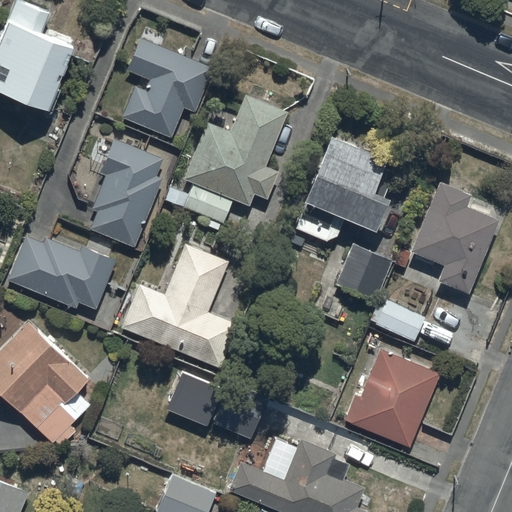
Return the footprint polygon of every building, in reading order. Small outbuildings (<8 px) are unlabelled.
[(49,10),(24,0),(13,0),(1,31),(0,30),(0,86),(48,106),(74,43),(41,30),(49,10)] [(213,65),(139,35),(126,68),(150,77),(145,88),(134,84),(121,115),(171,135),(183,105),(195,110),(213,65)] [(287,109),(244,92),(230,129),(206,119),(183,177),(249,203),(254,191),(267,197),(278,169),(265,164),(287,109)] [(386,155),(330,132),(303,197),(375,227),(388,195),(372,188),(386,155)] [(97,209),(90,227),(134,245),(162,176),(156,174),(163,156),(113,136),(99,171),(105,173),(92,207),(97,209)] [(471,192),(438,179),(409,249),(443,263),(437,279),(468,292),(498,218),(466,205),(471,192)] [(184,205),(223,221),(232,198),(193,183),(184,205)] [(187,192),(170,186),(166,198),(183,204),(187,192)] [(26,234),(8,278),(76,306),(78,300),(95,307),(116,258),(81,243),(79,249),(45,235),(43,241),(26,234)] [(229,259),(184,241),(164,292),(139,282),(121,326),(220,366),(238,322),(208,310),(229,259)] [(392,259),(352,242),(335,283),(375,299),(392,259)] [(425,315),(385,297),(373,322),(414,340),(425,315)] [(29,319),(0,347),(0,389),(2,391),(53,441),(55,439),(61,444),(76,429),(70,424),(91,403),(77,389),(89,377),(29,319)] [(355,393),(344,419),(410,445),(441,372),(380,347),(360,396),(355,393)] [(182,370),(167,407),(207,424),(223,386),(182,370)] [(229,379),(212,421),(251,437),(268,396),(229,379)] [(336,452),(300,437),(283,477),(240,460),(228,488),(285,511),(372,511),(373,511),(357,505),(365,486),(344,477),(350,463),(334,456),(336,452)] [(206,511),(216,490),(173,472),(155,511),(206,511)] [(0,511),(19,511),(28,490),(0,478),(0,511)]
